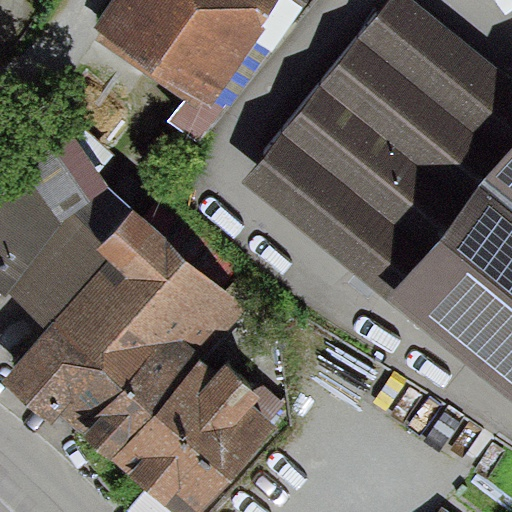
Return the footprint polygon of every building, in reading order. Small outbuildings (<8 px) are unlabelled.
[(116,0),(96,28),(183,99),(168,119),(200,140),(307,0),(116,0)] [(511,92),(403,3),(246,192),(436,349),(446,337),(511,391),(511,92)] [(26,170),(62,219),(110,185),(66,124),(18,158),(26,170)] [(63,411),(113,456),(203,359),(248,312),(110,185),(62,219),(26,170),(0,202),(0,294),(43,330),(4,376),(54,419),(63,411)] [(214,370),(203,359),(113,456),(174,511),(199,511),(289,415),(226,357),(214,370)]
